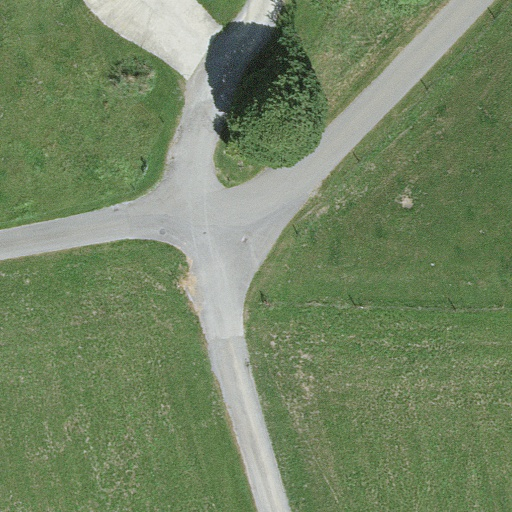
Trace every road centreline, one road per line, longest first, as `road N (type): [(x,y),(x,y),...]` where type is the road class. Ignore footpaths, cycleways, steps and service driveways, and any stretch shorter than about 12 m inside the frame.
road 1 (unclassified): [(206,217),(286,184),(463,0)]
road 2 (track): [(274,511),(206,217)]
road 3 (track): [(265,0),(200,130),(206,217)]
road 4 (track): [(0,244),(206,217)]
